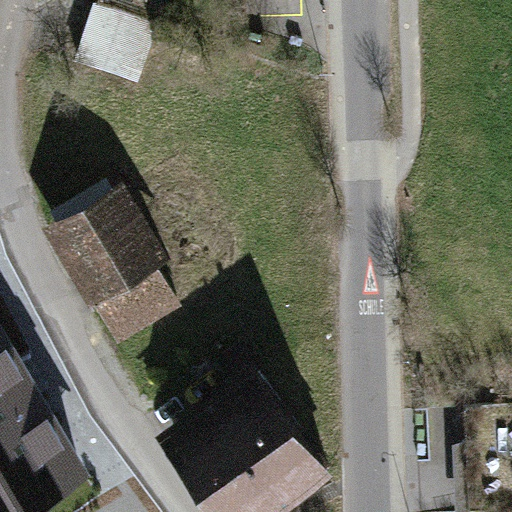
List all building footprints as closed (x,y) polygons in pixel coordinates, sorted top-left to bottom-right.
[(97,2),(78,56),(137,76),(156,23),(97,2)] [(111,189),(59,221),(124,325),(176,293),(111,189)] [(0,322),(0,463),(45,442),(55,438),(0,322)] [(245,391),(178,439),(230,511),(248,511),(296,478),(302,486),(329,466),(243,346),(223,361),(245,391)] [(78,511),(45,442),(0,463),(0,495),(8,511),(78,511)]
